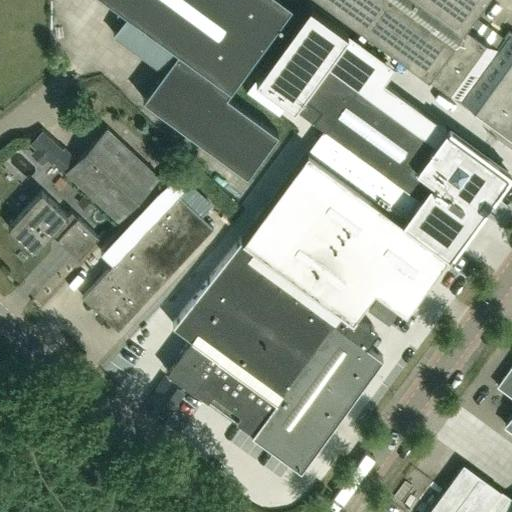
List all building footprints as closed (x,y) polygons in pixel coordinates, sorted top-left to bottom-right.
[(290,7),(281,0),(104,0),(176,52),(143,98),(246,173),(277,131),(226,93),(229,90),(230,91),(290,7)] [(322,0),(459,99),(510,135),(511,136),(511,35),(507,33),(495,49),(464,25),(477,7),(480,9),(486,0),(322,0)] [(443,127),(432,142),(324,63),(293,106),(418,197),(427,185),(474,218),(507,173),(443,127)] [(105,128),(64,172),(117,221),(158,178),(105,128)] [(409,315),(452,258),(402,220),(414,204),(419,198),(324,128),(248,232),(361,314),(378,292),(409,315)] [(64,150),(62,149),(42,129),(29,143),(35,149),(30,154),(42,165),(47,160),(51,164),(53,162),(64,150)] [(41,191),(7,227),(33,251),(50,233),(77,258),(97,236),(70,210),(66,215),(41,191)] [(81,297),(116,329),(211,227),(176,194),(81,297)] [(76,204),(84,212),(91,205),(83,197),(76,204)] [(166,371),(193,390),(194,389),(204,397),(206,394),(233,414),(232,417),(251,431),(250,431),(300,468),(381,357),(365,345),(376,330),(358,318),(361,314),(248,232),(173,325),(191,338),(166,371)] [(367,308),(387,323),(394,312),(374,298),(367,308)] [(511,364),(497,386),(511,396),(511,413),(504,424),(511,430),(511,364)] [(511,511),(511,499),(463,464),(428,511),(511,511)]
